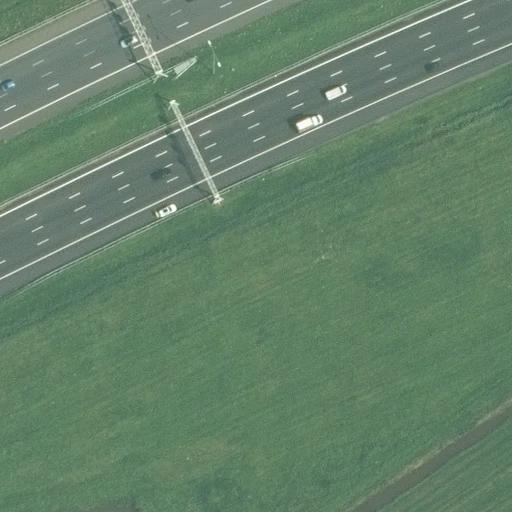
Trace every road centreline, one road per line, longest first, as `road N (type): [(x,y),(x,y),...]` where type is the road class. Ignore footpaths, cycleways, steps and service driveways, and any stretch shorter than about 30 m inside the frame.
road 1 (motorway): [(0,250),(183,158),(511,13)]
road 2 (motorway): [(183,0),(0,85)]
